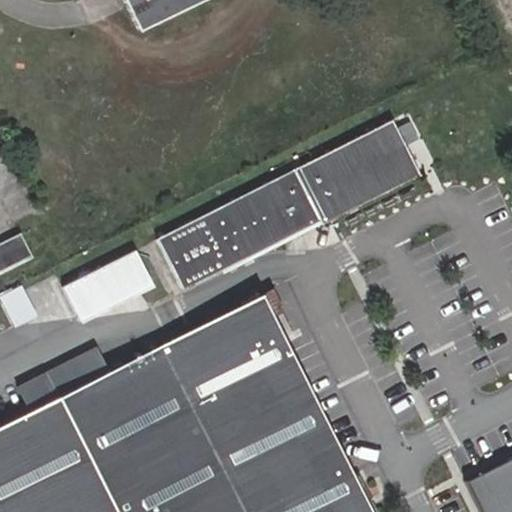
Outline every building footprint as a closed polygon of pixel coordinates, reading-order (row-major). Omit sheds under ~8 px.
[(123,0),(139,32),(203,0),(123,0)] [(390,119),(156,237),(181,287),(318,220),(320,224),(419,174),(390,119)] [(19,233),(0,241),(0,273),(31,258),(19,233)] [(67,276),(79,316),(163,289),(150,250),(67,276)] [(5,291),(19,322),(39,313),(25,283),(5,291)] [(61,400),(30,416),(0,430),(0,511),(377,511),(267,296),(113,374),(61,400)] [(44,372),(61,400),(113,374),(98,345),(44,372)] [(15,387),(30,416),(61,400),(44,372),(15,387)] [(511,511),(511,461),(471,484),(485,511),(511,511)]
